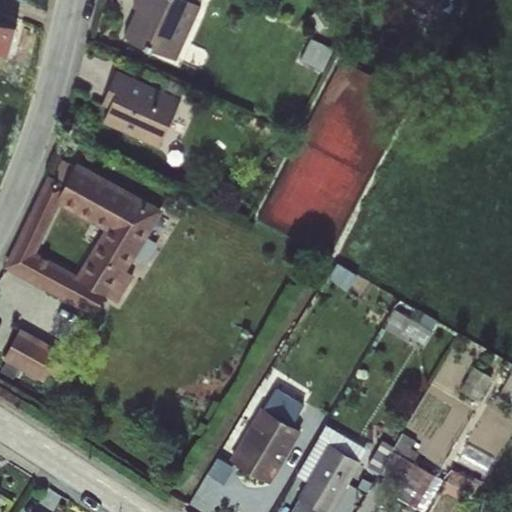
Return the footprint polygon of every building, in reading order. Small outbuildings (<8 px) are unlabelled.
[(176,61),(201,6),(188,0),(134,0),(131,7),(136,9),(123,37),(176,61)] [(322,8),(309,17),(318,31),(331,22),(322,8)] [(0,21),(0,52),(10,55),(17,26),(0,21)] [(310,37),(301,60),(325,70),(334,48),(310,37)] [(418,47),(411,64),(428,71),(435,54),(418,47)] [(116,70),(101,105),(108,108),(102,123),(159,148),(181,99),(116,70)] [(66,184),(79,162),(76,158),(61,159),(53,177),(66,184)] [(56,201),(59,203),(104,229),(77,275),(75,278),(105,296),(108,298),(162,210),(79,162),(66,184),(56,201)] [(56,201),(66,184),(48,175),(4,268),(94,316),(105,296),(75,278),(77,275),(36,253),(59,203),(56,201)] [(20,328),(3,359),(44,381),(60,351),(20,328)] [(228,460),(268,482),(305,423),(295,418),(307,399),(275,381),(228,460)] [(288,511),(332,511),(371,442),(326,420),(298,470),(307,476),(288,511)] [(372,457),(381,465),(395,448),(385,440),(372,457)]
